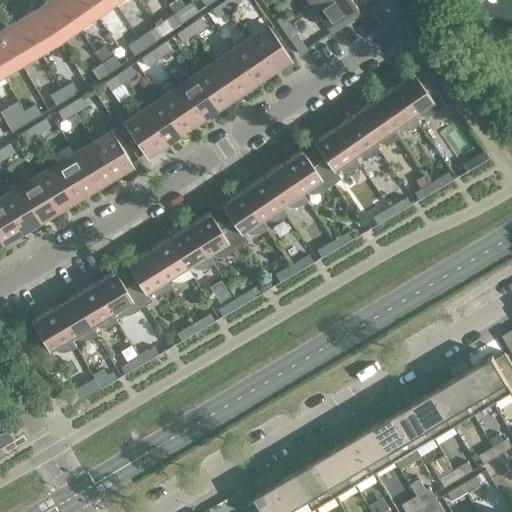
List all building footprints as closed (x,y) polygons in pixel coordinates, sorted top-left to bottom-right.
[(76,25),(58,0),(48,0),(38,8),(57,38),(76,25)] [(94,12),(85,0),(58,0),(76,25),(94,12)] [(111,0),(85,0),(94,12),(111,0)] [(241,1),(240,0),(224,0),(224,1),(230,9),(241,1)] [(324,0),(307,0),(313,8),(324,0)] [(356,6),(351,0),(324,0),(313,8),(326,27),(356,6)] [(230,9),(224,1),(212,9),(218,17),(230,9)] [(185,6),(174,14),(181,23),(191,16),(185,6)] [(57,38),(38,8),(19,19),(38,50),(57,38)] [(181,23),(174,14),(163,21),(170,31),(181,23)] [(283,14),(275,19),(282,29),(290,24),(283,14)] [(206,25),(200,17),(188,25),(194,34),(206,25)] [(38,50),(19,19),(1,30),(19,61),(38,50)] [(297,34),(290,24),(282,29),(289,40),(297,34)] [(194,34),(188,25),(176,33),(182,42),(194,34)] [(268,25),(249,38),(271,69),(289,57),(268,25)] [(19,61),(1,30),(0,30),(0,70),(1,72),(19,61)] [(149,31),(138,38),(145,48),(156,40),(149,31)] [(145,48),(138,38),(128,45),(134,55),(145,48)] [(271,69),(249,38),(231,50),(253,82),(271,69)] [(170,50),(164,41),(153,49),(158,58),(170,50)] [(95,51),(101,61),(111,54),(104,45),(95,51)] [(158,58),(153,49),(141,58),(147,66),(158,58)] [(253,82),(231,50),(214,62),(235,94),(253,82)] [(113,55),(103,62),(109,72),(120,65),(113,55)] [(109,72),(103,62),(92,70),(98,79),(109,72)] [(235,94),(214,62),(196,74),(217,106),(235,94)] [(135,74),(129,66),(117,74),(123,82),(135,74)] [(424,89),(413,72),(393,86),(413,115),(419,111),(422,113),(426,114),(430,114),(434,112),(437,110),(438,110),(445,105),(431,84),(424,89)] [(123,82),(117,74),(105,82),(111,90),(123,82)] [(217,106),(196,74),(178,86),(199,118),(217,106)] [(72,82),(61,88),(67,98),(78,92),(72,82)] [(199,118),(178,86),(160,98),(182,130),(199,118)] [(413,115),(393,86),(373,100),(393,129),(394,129),(399,125),(402,127),(406,128),(410,127),(414,126),(418,123),(418,124),(419,123),(413,115)] [(67,98),(61,88),(50,95),(56,105),(67,98)] [(88,105),(82,96),(70,103),(75,112),(88,105)] [(182,130),(160,98),(142,111),(164,142),(182,130)] [(393,129),(373,100),(353,114),(373,143),(374,142),(379,139),(382,140),(387,141),(391,141),(394,139),(398,137),(398,138),(400,137),(394,129),(393,129)] [(75,112),(70,103),(58,111),(63,119),(75,112)] [(35,104),(24,111),(30,121),(41,114),(35,104)] [(30,121),(24,111),(13,117),(19,128),(30,121)] [(164,142),(142,111),(124,123),(145,155),(164,142)] [(373,143),(353,114),(333,127),(354,156),(360,152),(363,154),(367,155),(371,155),(375,153),(378,151),(379,152),(380,151),(374,142),(373,143)] [(50,127),(45,118),(33,126),(38,134),(50,127)] [(38,134),(33,126),(20,133),(26,142),(38,134)] [(354,156),(333,127),(313,142),(324,158),(319,162),(333,183),(340,178),(334,170),(340,166),(343,168),(347,169),(351,168),(355,167),(358,164),(359,165),(360,164),(354,156)] [(112,131),(93,142),(112,175),(132,164),(112,131)] [(112,175),(93,142),(74,153),(94,186),(112,175)] [(15,152),(10,143),(0,148),(0,155),(2,159),(15,152)] [(302,150),(281,163),(301,193),(301,192),(307,189),(310,191),(314,192),(318,191),(322,190),(325,187),(326,188),(333,183),(319,162),(313,166),(302,150)] [(94,186),(74,153),(56,165),(75,197),(94,186)] [(462,164),(466,171),(483,161),(479,154),(462,164)] [(301,193),(281,163),(261,177),(281,206),(287,202),(290,204),(294,205),(298,205),(302,203),(306,201),(306,202),(307,201),(301,192),(301,193)] [(75,197),(56,165),(37,176),(57,209),(75,197)] [(448,172),(431,182),(435,189),(452,179),(448,172)] [(57,209),(37,176),(19,187),(38,220),(57,209)] [(281,206),(261,177),(241,190),(261,219),(267,215),(270,217),(274,218),(278,218),(282,216),(286,214),(286,215),(287,214),(281,206)] [(435,189),(431,182),(414,192),(418,199),(435,189)] [(38,220),(19,187),(0,198),(20,231),(38,220)] [(261,219),(241,190),(221,204),(232,221),(226,225),(240,246),(247,241),(241,232),(247,229),(250,231),(254,232),(258,231),(262,230),(266,228),(267,228),(261,219)] [(406,197),(389,207),(394,214),(411,204),(406,197)] [(20,231),(0,198),(0,239),(1,242),(20,231)] [(394,214),(389,207),(373,217),(377,224),(394,214)] [(209,212),(188,225),(207,255),(207,254),(213,251),(216,253),(220,254),(224,254),(228,252),(231,250),(232,251),(240,246),(226,225),(220,229),(209,212)] [(207,255),(188,225),(168,237),(186,267),(187,267),(192,263),(195,265),(199,267),(203,266),(207,265),(211,263),(211,264),(212,263),(207,254),(207,255)] [(350,230),(333,240),(338,247),(354,237),(350,230)] [(186,267),(168,237),(147,250),(166,280),(166,279),(172,276),(175,278),(179,279),(183,279),(187,278),(190,275),(191,276),(192,276),(187,267),(186,267)] [(338,247),(333,240),(316,250),(321,257),(338,247)] [(166,280),(147,250),(126,263),(137,280),(131,284),(144,306),(151,301),(146,292),(151,289),(155,291),(159,292),(163,292),(167,290),(170,288),(171,289),(172,288),(166,279),(166,280)] [(308,255),(292,264),(296,272),(313,262),(308,255)] [(296,272),(292,264),(275,274),(279,282),(296,272)] [(114,270),(93,283),(111,313),(112,313),(117,310),(121,312),(125,313),(129,313),(133,311),(136,309),(137,310),(144,306),(131,284),(125,288),(114,270)] [(111,313),(93,283),(73,295),(91,326),(91,325),(97,322),(100,324),(104,325),(108,325),(112,324),(115,322),(116,323),(117,322),(112,313),(111,313)] [(251,289),(234,299),(238,306),(255,296),(251,289)] [(91,326),(73,295),(52,307),(70,338),(70,337),(76,334),(79,336),(83,337),(87,337),(91,336),(95,334),(95,335),(96,334),(91,325),(91,326)] [(238,306),(234,299),(217,309),(222,316),(238,306)] [(70,338),(52,307),(31,320),(41,337),(34,341),(47,363),(55,359),(50,350),(55,346),(59,349),(63,350),(67,350),(71,348),(74,346),(75,347),(76,346),(70,337),(70,338)] [(210,313),(193,323),(197,331),(214,321),(210,313)] [(197,331),(193,323),(176,333),(180,341),(197,331)] [(511,329),(507,332),(502,335),(511,352),(511,329)] [(154,346),(137,356),(141,364),(158,354),(154,346)] [(511,364),(505,352),(500,355),(494,358),(492,355),(476,364),(472,367),(492,401),(511,390),(511,392),(511,364)] [(141,364),(137,356),(120,366),(124,374),(141,364)] [(492,401),(472,367),(468,369),(452,378),(473,413),(492,401)] [(112,371),(95,381),(100,388),(117,378),(112,371)] [(93,378),(66,394),(72,405),(100,388),(95,381),(93,378)] [(473,413),(452,378),(437,388),(433,390),(453,425),(473,413)] [(453,425),(433,390),(429,392),(413,402),(434,436),(453,425)] [(434,436),(413,402),(398,411),(393,413),(414,448),(434,436)] [(414,448),(393,413),(390,416),(374,425),(394,460),(414,448)] [(394,460),(374,425),(358,434),(354,437),(374,471),(394,460)] [(0,447),(14,440),(7,429),(0,432),(0,447)] [(374,471),(354,437),(349,440),(334,448),(355,483),(374,471)] [(511,446),(507,438),(492,446),(498,455),(511,446)] [(498,455),(492,446),(478,455),(484,464),(498,455)] [(355,483),(334,448),(319,458),(315,460),(335,495),(355,483)] [(335,495),(315,460),(311,462),(295,472),(315,506),(335,495)] [(467,461),(453,469),(459,478),(473,470),(467,461)] [(459,478),(453,469),(439,478),(444,487),(459,478)] [(305,511),(315,506),(295,472),(279,481),(275,483),(292,511),(305,511)] [(481,484),(476,475),(462,484),(467,493),(481,484)] [(292,511),(275,483),(272,486),(255,496),(257,499),(255,500),(247,505),(250,511),(292,511)] [(467,493),(462,484),(447,492),(453,501),(467,493)] [(430,487),(415,495),(421,504),(435,496),(430,487)] [(407,511),(421,504),(415,495),(401,504),(405,511),(407,511)] [(428,511),(440,505),(435,496),(421,504),(425,511),(428,511)]
